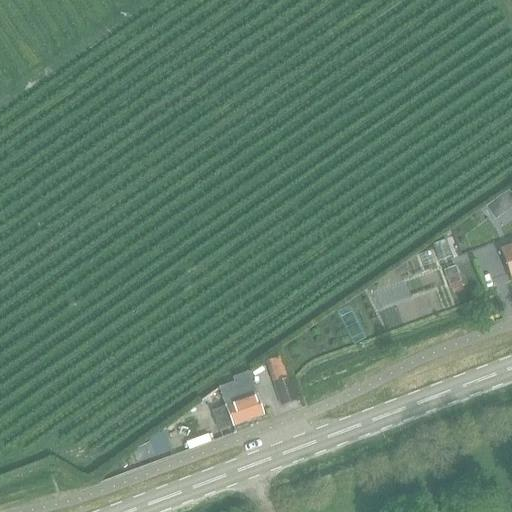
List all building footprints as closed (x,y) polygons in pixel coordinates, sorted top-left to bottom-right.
[(463,225),(451,229),(460,255),(472,251),(463,225)] [(429,239),(436,256),(449,251),(443,234),(429,239)] [(511,282),(511,281),(511,244),(499,250),(511,282)] [(454,267),(443,271),(449,285),(460,281),(454,267)] [(285,368),(269,373),(273,383),(288,377),(285,368)] [(219,430),(232,425),(233,426),(263,416),(248,373),(233,378),(234,382),(219,387),(226,407),(212,411),(219,430)] [(273,383),(281,406),(296,400),(288,377),(273,383)] [(143,445),(132,450),(136,461),(169,449),(161,431),(143,445)]
